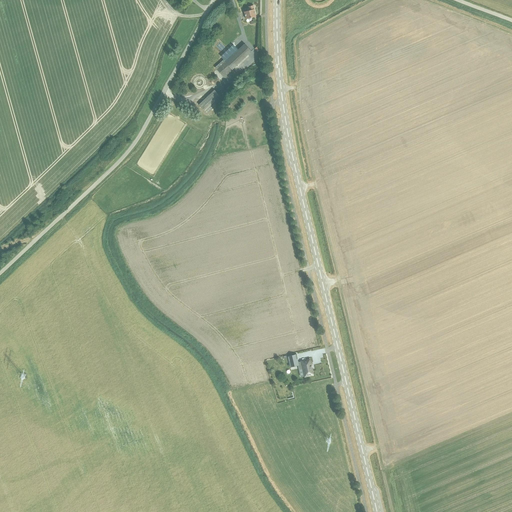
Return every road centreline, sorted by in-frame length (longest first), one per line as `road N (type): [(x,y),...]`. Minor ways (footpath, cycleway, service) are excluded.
road 1 (secondary): [(375,511),(288,145),(276,0)]
road 2 (unclassified): [(0,273),(144,131),(213,0)]
